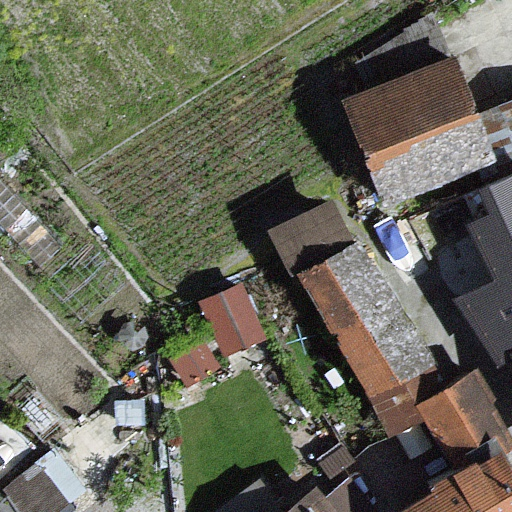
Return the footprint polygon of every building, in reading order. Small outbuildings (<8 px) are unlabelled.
[(464,58),(341,104),(382,209),(498,160),(464,58)] [(502,282),(465,299),(499,356),(511,350),(511,178),(476,192),(489,218),(470,223),(502,282)] [(359,242),(303,270),(392,433),(425,418),(419,405),(450,388),(359,242)] [(197,288),(208,306),(163,332),(186,370),(272,319),(239,264),(197,288)] [(511,451),(511,444),(471,376),(450,388),(419,405),(425,418),(461,483),(499,459),(511,451)] [(0,482),(0,511),(63,511),(94,490),(59,441),(0,482)] [(461,483),(408,511),(511,511),(511,482),(499,459),(461,483)] [(371,511),(346,481),(297,511),(371,511)]
